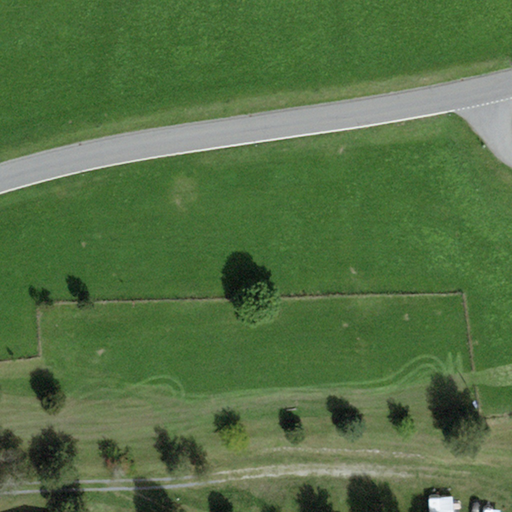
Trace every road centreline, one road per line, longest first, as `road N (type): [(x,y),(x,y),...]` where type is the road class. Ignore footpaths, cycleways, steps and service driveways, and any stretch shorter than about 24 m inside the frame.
road 1 (tertiary): [(0,179),(480,93)]
road 2 (track): [(0,499),(72,490),(105,493),(146,511)]
